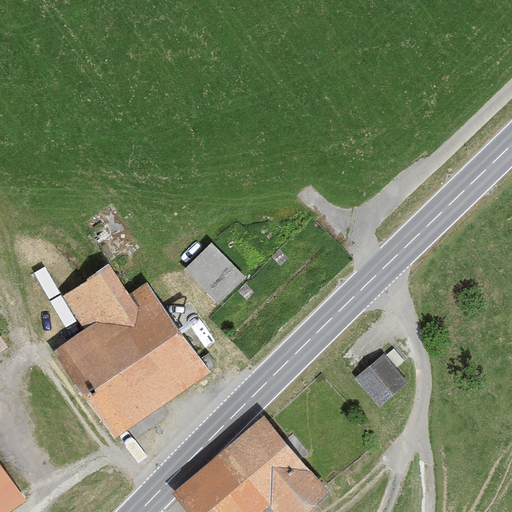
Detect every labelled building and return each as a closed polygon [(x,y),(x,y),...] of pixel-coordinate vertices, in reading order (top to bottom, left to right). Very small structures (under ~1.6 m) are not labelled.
[(244,277),(206,243),(181,270),(220,305),(244,277)] [(122,298),(95,262),(56,291),(79,323),(38,353),(104,443),(207,368),(144,283),(122,298)] [(376,353),(348,378),(372,405),(400,380),(376,353)] [(256,426),(171,504),(178,511),(247,511),(252,507),(256,511),(293,511),(316,491),(256,426)] [(0,460),(0,511),(15,511),(30,502),(0,460)]
